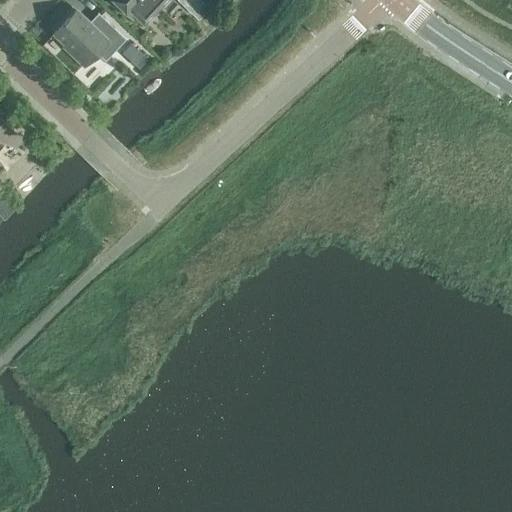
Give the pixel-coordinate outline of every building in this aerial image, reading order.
[(115,0),(133,16),(135,14),(143,23),(165,0),(115,0)] [(209,7),(202,0),(178,0),(199,19),(209,7)] [(89,22),(76,9),(55,32),(67,43),(65,45),(85,64),(101,48),(109,56),(127,38),(99,11),(89,22)] [(131,43),(122,52),(130,60),(139,50),(131,43)] [(15,147),(23,138),(0,116),(0,162),(1,162),(0,161),(0,160),(0,146),(5,141),(14,146),(15,147)]
